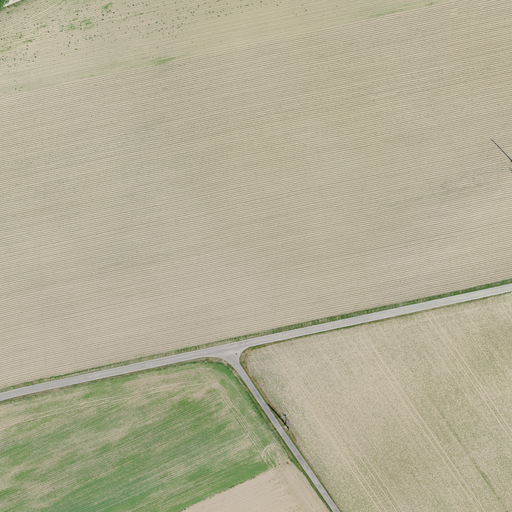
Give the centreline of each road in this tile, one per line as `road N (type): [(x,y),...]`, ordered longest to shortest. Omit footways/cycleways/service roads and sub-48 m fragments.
road 1 (unclassified): [(224,347),(511,285)]
road 2 (unclassified): [(0,396),(224,347)]
road 3 (unclassified): [(224,347),(336,511)]
